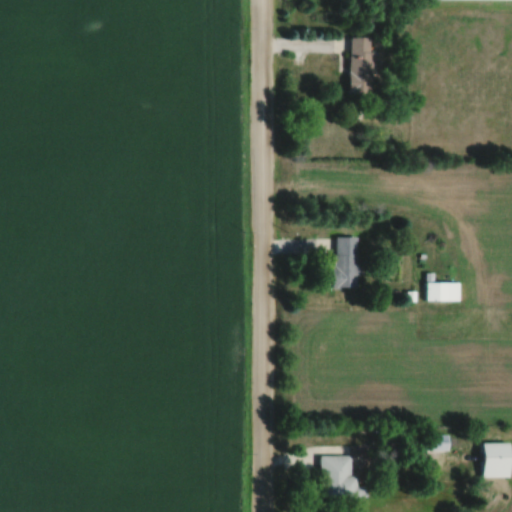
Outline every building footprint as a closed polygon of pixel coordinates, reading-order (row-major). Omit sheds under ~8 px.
[(347,37),(346,93),(369,94),(370,37),(347,37)] [(355,289),(355,237),(332,237),(331,288),(355,289)] [(458,282),(423,282),(423,301),(457,301),(458,282)] [(451,435),(421,435),(421,450),(451,450),(451,435)] [(508,443),(478,443),(478,478),(508,478),(508,443)] [(349,455),(319,456),(319,497),(363,496),(363,474),(349,474),(349,455)]
